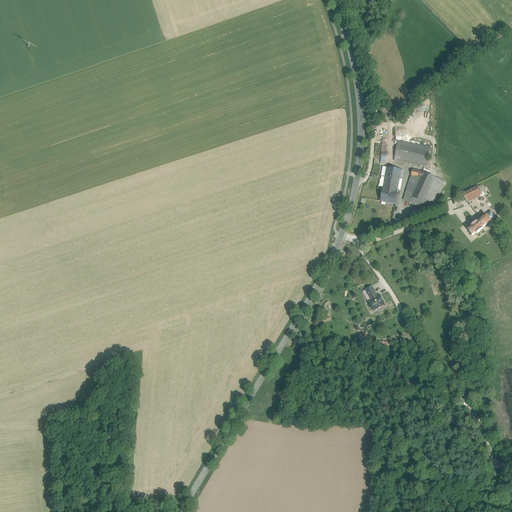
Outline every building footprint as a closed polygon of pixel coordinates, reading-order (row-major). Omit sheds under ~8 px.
[(430,146),(397,141),(394,160),(427,166),(430,146)] [(401,170),(387,168),(381,201),(395,204),(401,170)] [(439,179),(423,172),(413,169),(411,176),(405,195),(408,196),(417,200),(425,204),(427,200),(432,190),(435,184),(437,185),(439,179)] [(439,179),(437,185),(435,184),(432,190),(440,193),(445,182),(439,179)] [(478,186),(462,194),(467,202),(480,196),(482,194),(478,187),(478,186)] [(435,204),(440,193),(432,190),(427,200),(435,204)] [(417,200),(408,196),(406,200),(415,205),(417,200)] [(423,209),(425,204),(417,200),(415,205),(423,209)] [(491,212),(487,216),(491,221),(495,218),(491,212)] [(486,216),(477,222),(471,227),(467,230),(472,235),(476,233),(477,234),(483,229),(482,228),(491,221),(487,216),(486,216)] [(433,251),(431,252),(430,252),(430,253),(427,255),(429,259),(433,256),(436,254),(433,251)] [(429,272),(448,269),(447,263),(428,266),(429,272)] [(380,295),(376,297),(374,294),(375,293),(371,287),(366,290),(369,297),(370,296),(372,300),(368,302),(373,311),(377,309),(382,307),(381,306),(385,304),(380,295)] [(363,292),(368,302),(372,300),(370,296),(369,297),(366,290),(363,292)]
